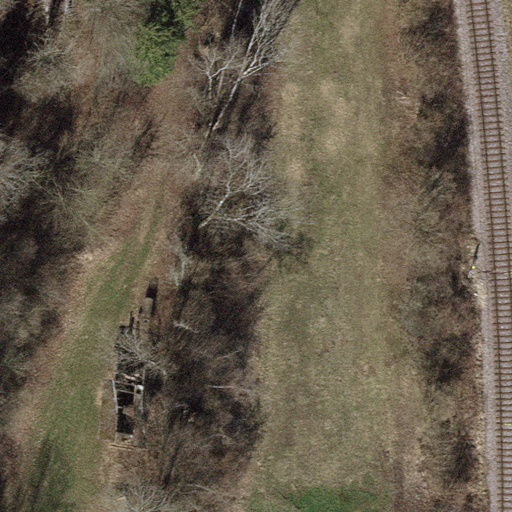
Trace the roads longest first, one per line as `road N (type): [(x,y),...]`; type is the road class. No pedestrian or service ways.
road 1 (track): [(180,0),(165,232),(127,365)]
road 2 (track): [(0,199),(106,0)]
